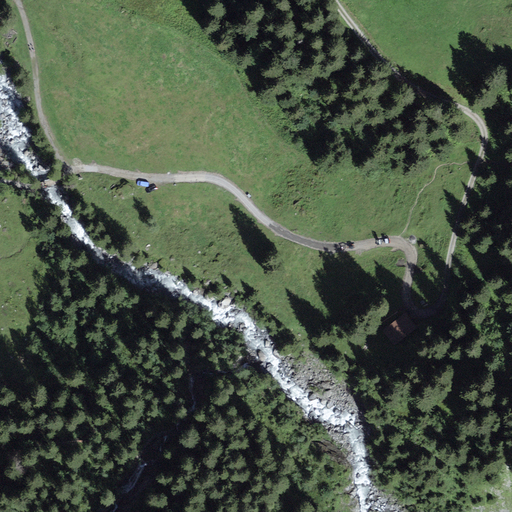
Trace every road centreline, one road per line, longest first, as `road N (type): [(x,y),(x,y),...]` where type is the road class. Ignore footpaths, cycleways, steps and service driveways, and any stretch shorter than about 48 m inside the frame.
road 1 (track): [(483,147),(439,304),(424,319),(407,302),(408,246),(321,248),(274,229),(214,179),(67,168)]
road 2 (track): [(483,147),(477,120),(378,60),(338,0)]
road 3 (track): [(67,168),(45,119),(15,0)]
